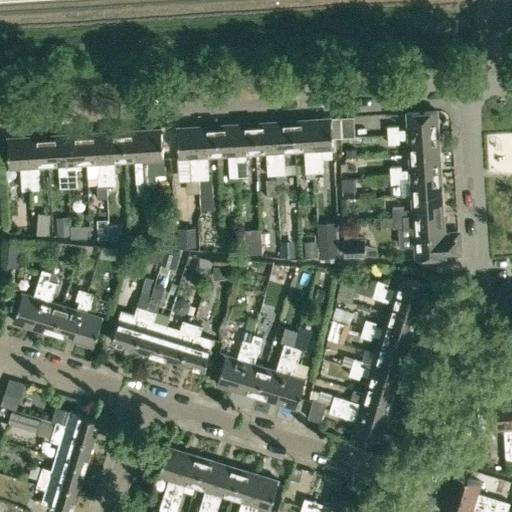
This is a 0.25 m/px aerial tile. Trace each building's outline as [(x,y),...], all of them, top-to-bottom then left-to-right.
[(389,134),(438,130),(437,110),(407,112),(408,129),(399,129),(399,125),(388,126),(389,134)] [(330,119),(312,120),(315,171),(324,171),(323,158),(334,157),(331,116),(330,116),(330,119)] [(341,117),(342,137),(355,136),(354,116),(341,117)] [(307,172),(315,171),(312,120),(293,121),(295,150),(305,149),(307,172)] [(285,150),(295,150),(293,121),(274,122),(277,174),(286,173),(285,150)] [(269,174),(277,174),(274,122),(254,123),(256,152),(267,152),(269,174)] [(245,153),(256,152),(254,123),(235,124),(238,176),(247,175),(245,153)] [(230,176),(238,176),(235,124),(216,126),(218,155),(228,154),(230,176)] [(200,178),(197,127),(179,128),(179,126),(177,126),(179,157),(190,156),(192,179),(200,178)] [(207,155),(218,155),(216,126),(197,127),(200,178),(209,178),(207,155)] [(160,129),(142,130),(145,182),(153,181),(153,172),(164,171),(161,127),(160,127),(160,129)] [(136,183),(145,182),(142,130),(123,131),(125,160),(135,160),(136,183)] [(409,154),(440,151),(438,130),(389,134),(389,143),(400,143),(400,139),(408,139),(409,154)] [(114,161),(125,160),(123,131),(104,133),(107,184),(115,184),(114,161)] [(98,185),(107,184),(104,133),(84,134),(86,163),(97,162),(98,185)] [(75,163),(86,163),(84,134),(65,135),(68,187),(77,186),(75,163)] [(59,187),(68,187),(65,135),(46,136),(48,165),(58,164),(59,187)] [(30,189),(27,137),(9,138),(9,136),(8,136),(9,168),(20,167),(21,190),(30,189)] [(37,166),(48,165),(46,136),(27,137),(30,189),(39,189),(37,166)] [(391,176),(441,172),(440,151),(409,154),(410,170),(402,170),(401,166),(390,167),(391,176)] [(412,195),(442,193),(441,172),(391,176),(391,184),(402,184),(402,180),(411,179),(412,195)] [(341,178),(342,191),(354,190),(353,177),(341,178)] [(278,194),(277,178),(266,178),(267,194),(278,194)] [(208,182),(200,183),(201,194),(209,193),(208,182)] [(31,192),(31,190),(26,190),(22,190),(22,202),(31,202),(31,192)] [(393,215),(443,212),(442,193),(412,195),(413,210),(404,211),(404,207),(393,207),(393,215)] [(401,235),(445,232),(443,212),(393,215),(393,217),(381,218),(381,226),(394,225),(394,228),(401,227),(401,235)] [(71,236),(69,217),(57,219),(59,237),(71,236)] [(111,240),(110,222),(109,218),(99,218),(100,240),(111,240)] [(166,230),(167,235),(171,235),(176,235),(175,221),(173,221),(166,222),(166,228),(166,230)] [(49,223),(39,222),(38,234),(48,235),(49,223)] [(123,222),(110,222),(111,240),(111,241),(124,240),(123,222)] [(71,237),(72,237),(77,237),(80,237),(79,224),(71,224),(71,237)] [(195,244),(194,225),(177,226),(178,244),(195,244)] [(420,264),(446,271),(450,259),(450,253),(459,253),(458,232),(445,232),(401,235),(402,247),(415,246),(416,258),(420,257),(420,264)] [(149,243),(149,235),(139,236),(139,246),(149,245),(149,243)] [(338,237),(320,238),(321,258),(339,257),(338,237)] [(318,256),(316,239),(309,240),(304,240),(304,250),(305,257),(318,256)] [(346,241),(347,254),(367,253),(366,240),(346,241)] [(22,243),(10,243),(10,265),(22,265),(22,243)] [(178,262),(180,251),(171,249),(168,248),(163,266),(176,270),(178,262)] [(209,264),(211,260),(200,256),(199,256),(193,274),(205,277),(206,277),(208,268),(209,264)] [(218,266),(212,266),(212,270),(213,278),(226,278),(225,266),(218,266)] [(42,268),(34,296),(22,292),(14,321),(33,327),(48,279),(51,271),(42,268)] [(375,288),(424,302),(430,282),(401,274),(396,289),(388,286),(389,283),(378,279),(375,288)] [(145,275),(140,291),(150,294),(155,278),(145,275)] [(359,283),(342,278),(337,299),(354,303),(359,283)] [(53,333),(62,304),(51,301),(57,282),(48,279),(33,327),(53,333)] [(418,322),(424,302),(375,288),(373,296),(392,302),(389,313),(418,322)] [(73,339),(88,291),(79,289),(76,299),(80,300),(77,309),(62,304),(53,333),(73,339)] [(88,291),(73,339),(93,345),(102,317),(87,312),(88,309),(91,310),(96,294),(88,291)] [(134,347),(150,294),(140,291),(134,312),(121,308),(111,340),(134,347)] [(167,322),(154,318),(160,297),(150,294),(134,347),(158,354),(167,322)] [(334,318),(350,323),(354,312),(337,306),(333,318),(334,318)] [(412,342),(418,322),(389,313),(384,328),(376,325),(377,322),(366,318),(363,326),(412,342)] [(181,362),(193,320),(183,317),(180,326),(167,322),(158,354),(181,362)] [(350,323),(334,318),(328,338),(344,343),(350,323)] [(181,362),(204,369),(214,337),(200,332),(203,323),(193,320),(181,362)] [(406,361),(412,342),(363,326),(361,335),(372,338),(373,335),(382,337),(377,352),(406,361)] [(265,366),(254,362),(262,336),(254,333),(251,342),(236,389),(256,395),(265,366)] [(251,342),(242,339),(237,357),(226,353),(216,383),(236,389),(251,342)] [(276,401),(294,343),(285,341),(276,369),(265,366),(256,395),(276,401)] [(305,378),(293,375),(302,346),(294,343),(276,401),(296,407),(305,378)] [(400,381),(406,361),(377,352),(373,367),(364,364),(365,360),(354,357),(351,366),(400,381)] [(394,401),(400,381),(351,366),(349,374),(360,378),(361,374),(370,376),(365,393),(394,401)] [(388,420),(394,401),(365,393),(362,402),(334,394),(331,402),(388,420)] [(313,398),(308,417),(321,421),(326,402),(313,398)] [(506,462),(511,461),(511,427),(510,399),(491,400),(491,410),(477,411),(479,437),(494,436),(494,428),(504,428),(506,462)] [(382,440),(388,420),(331,402),(329,411),(357,419),(353,431),(382,440)] [(100,418),(80,412),(68,408),(62,425),(60,431),(93,441),(100,418)] [(42,419),(11,410),(10,416),(8,422),(38,432),(42,419)] [(55,423),(50,438),(58,440),(54,454),(86,465),(93,441),(60,431),(62,425),(55,423)] [(163,511),(167,511),(185,453),(167,447),(158,475),(169,478),(159,510),(163,511)] [(195,486),(204,458),(185,453),(167,511),(176,511),(185,483),(195,486)] [(79,488),(86,465),(54,454),(50,466),(32,460),(27,474),(38,477),(39,475),(79,488)] [(207,511),(222,464),(204,458),(195,486),(205,489),(198,511),(207,511)] [(232,497),(241,469),(222,464),(207,511),(216,511),(222,494),(232,497)] [(247,511),(259,475),(241,469),(232,497),(242,500),(238,511),(247,511)] [(449,492),(508,510),(510,501),(478,491),(481,481),(452,472),(452,474),(454,474),(449,492)] [(72,511),(79,488),(39,475),(38,477),(36,484),(44,486),(39,501),(72,511)] [(269,508),(277,481),(259,475),(247,511),(256,511),(258,505),(269,508)] [(484,511),(506,511),(508,510),(449,492),(443,509),(442,509),(441,510),(446,511),(471,511),(472,508),(484,511)] [(302,506),(322,511),(360,511),(363,503),(333,494),(330,505),(304,497),(302,506)]
